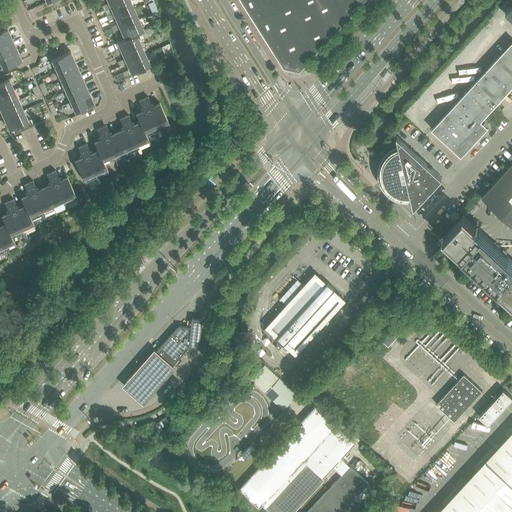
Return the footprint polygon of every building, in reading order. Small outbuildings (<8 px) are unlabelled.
[(133,8),(128,0),(125,0),(110,7),(115,17),(134,9),(133,8)] [(242,0),(278,56),(284,65),(284,66),(300,69),(362,2),(361,0),(242,0)] [(137,19),(133,9),(134,9),(115,17),(120,28),(139,19),(138,18),(137,19)] [(142,29),(138,20),(139,19),(120,28),(124,38),(135,34),(144,30),(143,28),(142,29)] [(0,43),(12,38),(7,28),(6,28),(4,23),(0,25),(0,27),(1,30),(0,30),(0,43)] [(135,34),(124,38),(123,39),(121,34),(115,36),(117,41),(122,52),(141,43),(140,43),(139,43),(135,34)] [(0,56),(17,49),(12,38),(0,43),(0,56)] [(480,121),(511,86),(511,41),(431,128),(438,134),(461,155),(464,152),(477,138),(487,127),(480,121)] [(144,54),(140,44),(141,44),(141,43),(122,52),(126,63),(145,54),(145,53),(144,54)] [(22,60),(17,49),(0,56),(0,62),(3,68),(22,60)] [(75,62),(70,51),(51,59),(56,70),(75,62)] [(149,64),(144,55),(146,55),(145,54),(126,63),(131,73),(150,65),(149,64)] [(80,72),(75,62),(56,70),(61,80),(80,72)] [(84,82),(80,72),(61,80),(66,91),(84,82)] [(0,95),(14,89),(9,78),(0,82),(0,95)] [(89,92),(84,82),(66,91),(70,101),(89,92)] [(0,107),(18,100),(14,89),(0,95),(0,107)] [(94,103),(89,92),(70,101),(75,112),(94,103)] [(169,124),(159,102),(152,105),(148,96),(139,100),(143,109),(136,113),(139,121),(146,135),(169,124)] [(23,110),(18,100),(0,107),(0,109),(4,118),(23,110)] [(28,121),(23,110),(4,118),(9,129),(28,121)] [(150,142),(146,135),(139,121),(132,124),(128,115),(120,119),(124,128),(117,131),(127,153),(150,142)] [(127,153),(117,131),(110,134),(106,125),(97,129),(101,138),(94,141),(97,149),(104,163),(127,153)] [(428,168),(427,163),(397,135),(399,144),(396,146),(393,147),(391,149),(388,151),(386,153),(384,155),(383,158),(381,161),(380,164),(380,166),(379,170),(379,173),(379,176),(380,179),(381,182),(383,184),(384,187),(386,189),(389,191),(391,193),(394,195),(396,196),(399,197),(402,198),(405,198),(408,198),(411,198),(414,207),(442,177),(431,167),(428,168)] [(108,171),(104,163),(97,149),(91,152),(86,143),(78,147),(82,156),(74,159),(84,182),(108,171)] [(511,162),(482,196),(511,223),(511,162)] [(77,198),(67,176),(59,179),(55,170),(47,174),(51,183),(44,186),(54,208),(77,198)] [(54,208),(44,186),(37,189),(33,180),(24,184),(28,193),(21,197),(24,205),(31,219),(31,218),(54,208)] [(35,226),(31,218),(31,219),(24,205),(17,208),(13,199),(5,203),(9,212),(1,215),(5,223),(11,237),(12,237),(35,226)] [(511,260),(463,216),(444,237),(482,272),(480,274),(480,277),(494,290),(498,290),(500,288),(511,299),(511,260)] [(0,251),(15,245),(12,237),(11,237),(5,223),(0,225),(0,251)] [(341,300),(332,292),(335,288),(331,285),(328,282),(326,284),(325,285),(316,277),(307,287),(297,297),(295,295),(286,304),(289,306),(271,326),(277,332),(268,341),(284,356),(293,346),(296,349),(311,333),(314,335),(319,329),(317,326),(341,300)] [(192,317),(191,327),(179,325),(156,352),(172,366),(190,346),(195,346),(199,347),(203,318),(197,318),(192,317)] [(388,346),(396,337),(390,331),(382,340),(388,346)] [(124,386),(145,404),(176,369),(154,351),(124,386)] [(255,372),(262,364),(259,361),(252,369),(255,372)] [(284,382),(279,378),(265,365),(254,377),(269,390),(266,393),(283,409),(297,394),(284,382)] [(455,421),(483,391),(464,374),(436,404),(455,421)] [(511,403),(511,395),(507,391),(483,418),(491,426),(511,403)] [(341,458),(349,450),(342,444),(349,437),(316,406),(239,488),(259,507),(305,457),(325,475),(337,462),(346,470),(307,511),(342,511),(369,483),(350,466),(341,458)] [(169,422),(166,417),(156,424),(159,429),(169,422)] [(509,511),(511,510),(511,438),(508,435),(437,511),(509,511)] [(247,457),(255,448),(251,444),(243,453),(247,457)] [(294,511),(325,479),(307,463),(266,507),(271,511),(294,511)] [(357,505),(373,488),(369,484),(353,501),(357,505)]
